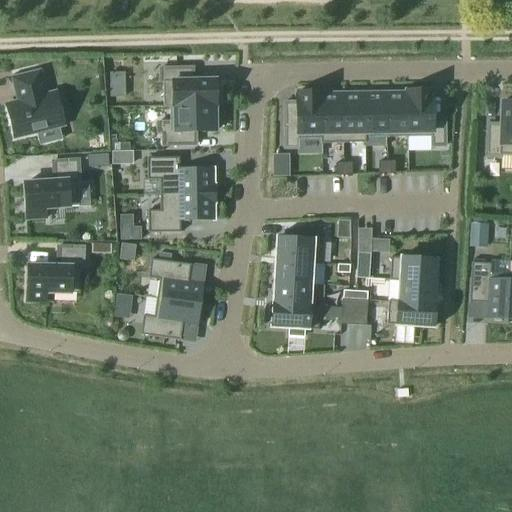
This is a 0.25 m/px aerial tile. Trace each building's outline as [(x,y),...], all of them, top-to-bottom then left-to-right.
[(161,70),(158,70),(159,83),(161,83),(162,108),(214,107),(214,82),(193,82),(185,82),(184,69),(161,70)] [(5,106),(13,139),(63,126),(54,94),(44,97),(38,73),(12,80),(16,96),(19,95),(21,103),(5,106)] [(405,96),(385,96),(385,139),(407,139),(406,92),(405,92),(405,96)] [(430,92),(406,92),(407,139),(430,138),(430,148),(444,148),(443,122),(430,122),(430,92)] [(296,124),(283,124),(284,150),(297,150),(297,140),(319,140),(319,145),(320,145),(320,93),(296,94),(296,103),(296,124)] [(321,93),(320,93),(320,145),(342,145),(341,97),(321,97),(321,93)] [(363,96),(341,97),(342,145),(364,144),(363,96)] [(385,96),(363,96),(364,144),(365,144),(364,135),(384,134),(384,139),(385,139),(385,96)] [(486,132),(485,158),(498,159),(498,156),(511,156),(511,104),(500,104),(499,124),(499,133),(486,132)] [(168,124),(156,124),(156,134),(161,134),(161,147),(187,147),(187,134),(196,133),(214,133),(214,129),(218,129),(217,112),(213,112),(213,108),(214,108),(214,107),(162,108),(162,109),(164,109),(168,109),(168,124)] [(131,153),(110,153),(111,166),(132,166),(131,153)] [(106,155),(96,155),(96,168),(107,167),(106,155)] [(271,157),(271,165),(271,178),(286,178),(286,157),(271,157)] [(159,197),(213,196),(213,187),(212,170),(178,171),(178,159),(146,159),(146,181),(159,181),(159,197)] [(77,161),(51,163),(53,183),(23,185),(25,219),(44,218),(43,210),(77,208),(76,182),(79,182),(77,161)] [(385,163),(377,163),(378,175),(386,175),(385,163)] [(394,163),(385,163),(386,175),(394,175),(394,163)] [(343,164),(335,165),(335,177),(343,176),(343,164)] [(351,164),(343,164),(343,176),(351,176),(351,164)] [(213,205),(213,196),(159,197),(159,212),(147,212),(147,234),(179,234),(179,222),(213,221),(213,205)] [(485,248),(486,225),(469,224),(468,248),(485,248)] [(139,228),(131,228),(119,229),(119,241),(139,240),(139,228)] [(274,262),(321,265),(323,230),(298,229),(297,240),(276,239),(274,262)] [(27,267),(26,302),(45,302),(45,294),(79,295),(79,269),(82,269),(83,249),(57,248),(56,268),(27,267)] [(357,254),(355,279),(368,280),(369,255),(357,254)] [(390,258),(388,282),(434,284),(435,261),(390,258)] [(150,261),(147,280),(158,281),(155,300),(198,306),(201,289),(201,286),(186,284),(189,266),(150,261)] [(321,265),(274,262),(273,284),(310,286),(311,265),(321,266),(321,265)] [(470,264),(468,305),(485,306),(485,321),(505,322),(508,277),(489,276),(489,265),(470,264)] [(349,267),(337,266),(336,274),(348,275),(349,267)] [(433,306),(434,284),(388,282),(388,283),(398,283),(397,303),(387,302),(387,304),(433,306)] [(310,286),(273,284),(272,306),(318,308),(318,307),(309,307),(310,286)] [(342,301),(354,301),(354,293),(342,292),(342,301)] [(354,301),(366,302),(366,294),(354,293),(354,301)] [(130,298),(116,296),(113,317),(127,319),(130,298)] [(142,317),(139,336),(178,342),(181,324),(196,326),(196,323),(198,306),(155,300),(153,319),(142,317)] [(342,301),(341,301),(339,326),(352,327),(354,301),(342,301)] [(354,301),(352,327),(365,327),(366,302),(354,301)] [(433,306),(387,304),(386,326),(432,329),(433,306)] [(318,322),(318,308),(272,306),(270,329),(288,330),(288,337),(302,338),(303,331),(317,331),(318,322)]
